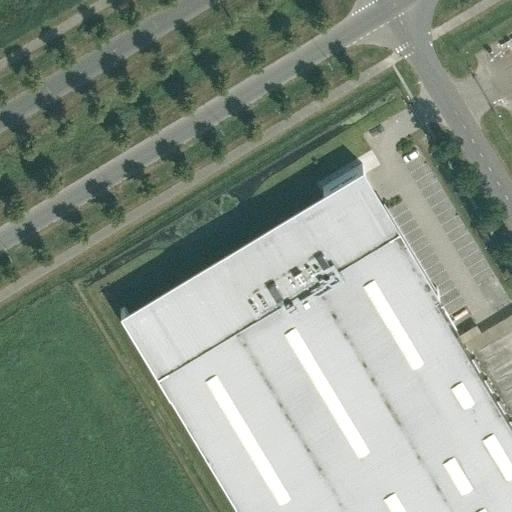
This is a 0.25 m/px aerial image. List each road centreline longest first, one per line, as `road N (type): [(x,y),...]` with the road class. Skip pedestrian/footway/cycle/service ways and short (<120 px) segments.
road 1 (tertiary): [(0,242),(392,6)]
road 2 (tertiary): [(202,0),(0,121)]
road 3 (unclassified): [(392,6),(511,206)]
